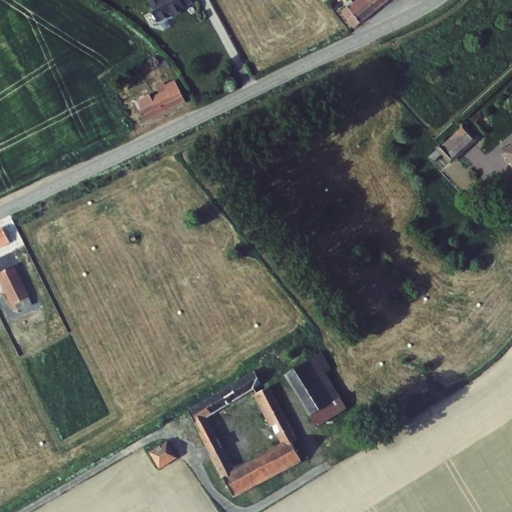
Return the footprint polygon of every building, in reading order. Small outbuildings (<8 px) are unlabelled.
[(149,0),(146,2),(157,23),(194,4),(191,0),(149,0)] [(356,14),(363,22),(390,0),(366,0),(367,1),(361,6),(356,0),(350,5),(357,13),(356,14)] [(384,62),(391,73),(407,63),(392,40),(383,46),(391,57),(384,62)] [(343,61),(358,82),(374,71),(370,66),(378,60),(368,46),(343,61)] [(386,83),(392,78),(385,68),(378,72),(386,83)] [(166,95),(164,95),(171,108),(193,96),(187,83),(172,91),(171,89),(164,93),(166,95)] [(146,95),(157,115),(171,108),(164,95),(163,92),(160,93),(158,89),(146,95)] [(429,158),(432,162),(444,153),(450,161),(475,141),(465,129),(429,158)] [(0,227),(0,246),(6,243),(4,239),(15,233),(9,223),(0,227)] [(4,270),(19,301),(36,293),(21,262),(4,270)] [(293,345),(297,351),(303,348),(299,341),(293,345)] [(284,373),(309,413),(341,395),(326,370),(331,367),(321,351),(284,373)] [(227,487),(231,494),(237,491),(239,493),(239,490),(257,481),(259,483),(260,479),(263,478),(265,480),(265,477),(270,474),(272,476),(272,473),(290,464),(292,466),(293,462),(303,457),(269,384),(271,383),(259,365),(173,418),(186,439),(189,438),(194,448),(203,442),(204,444),(215,438),(204,417),(253,386),(256,391),(271,426),(264,429),(271,443),(273,442),(276,448),(263,455),(260,453),(260,456),(255,459),(253,457),(253,460),(250,461),(247,460),(247,463),(236,469),(223,445),(220,447),(209,453),(225,483),(224,486),(227,487)] [(348,407),(341,395),(309,413),(317,426),(328,419),(348,407)] [(314,427),(329,454),(345,446),(328,419),(317,426),(314,427)] [(204,444),(209,453),(220,447),(215,438),(204,444)] [(148,452),(157,467),(175,457),(166,442),(148,452)]
